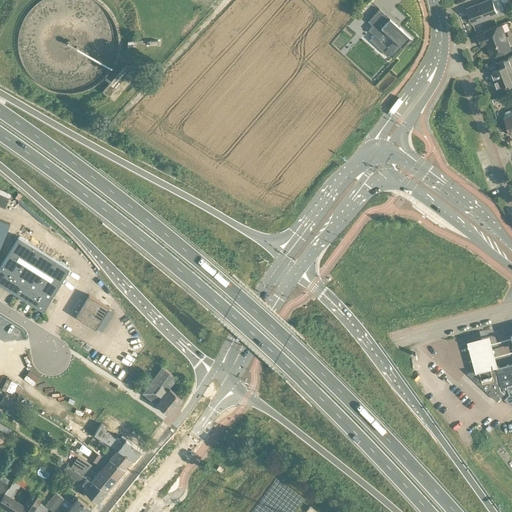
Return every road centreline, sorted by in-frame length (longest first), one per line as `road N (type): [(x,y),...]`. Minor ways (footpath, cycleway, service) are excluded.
road 1 (trunk): [(452,511),(236,294),(0,112)]
road 2 (trunk): [(0,135),(227,312),(427,511)]
road 3 (trunk): [(281,257),(0,94)]
road 4 (trunk): [(492,511),(370,342),(298,269)]
road 5 (trunk): [(0,166),(213,370)]
road 6 (trunk): [(229,382),(396,511)]
road 7 (secondary): [(213,370),(102,511)]
road 8 (secondary): [(131,511),(229,382)]
road 9 (track): [(119,118),(228,0)]
road 10 (secondary): [(382,179),(405,182),(511,267)]
road 11 (secondary): [(511,247),(417,167),(388,154)]
road 12 (secondary): [(374,155),(349,172),(281,257)]
road 13 (residential): [(442,39),(494,161)]
road 14 (secondary): [(229,382),(298,269)]
road 15 (secondary): [(281,257),(213,370)]
road 16 (secondary): [(298,269),(352,198),(382,179)]
